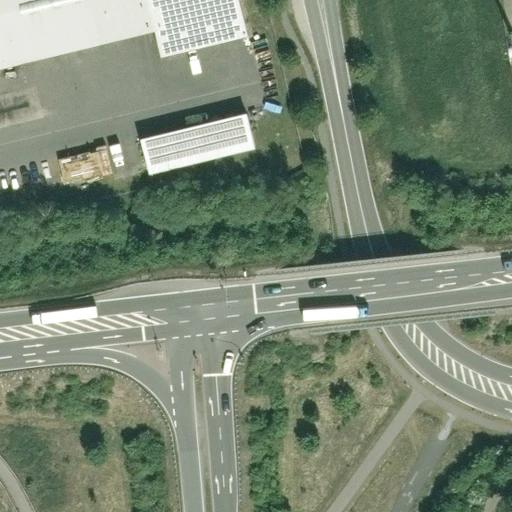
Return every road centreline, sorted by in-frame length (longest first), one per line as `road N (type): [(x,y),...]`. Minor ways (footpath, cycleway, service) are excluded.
road 1 (secondary): [(387,288),(360,203),(319,0)]
road 2 (primary): [(220,304),(511,272)]
road 3 (motorway): [(232,511),(220,304)]
road 4 (motorway): [(26,329),(135,360),(191,420)]
road 5 (secondary): [(387,288),(435,355),(511,393)]
road 6 (primary): [(26,329),(182,308)]
